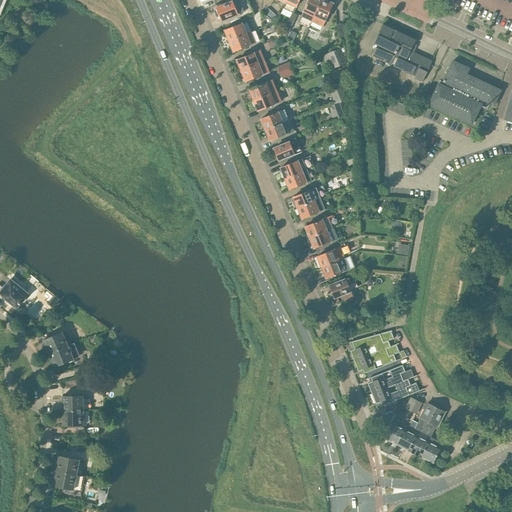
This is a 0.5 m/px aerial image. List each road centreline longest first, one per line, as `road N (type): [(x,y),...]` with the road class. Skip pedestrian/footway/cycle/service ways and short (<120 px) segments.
road 1 (primary): [(140,0),(301,369),(336,494)]
road 2 (primary): [(354,480),(335,409),(160,0)]
road 3 (residential): [(365,428),(193,0)]
road 4 (residential): [(29,511),(43,402),(27,345),(0,314)]
